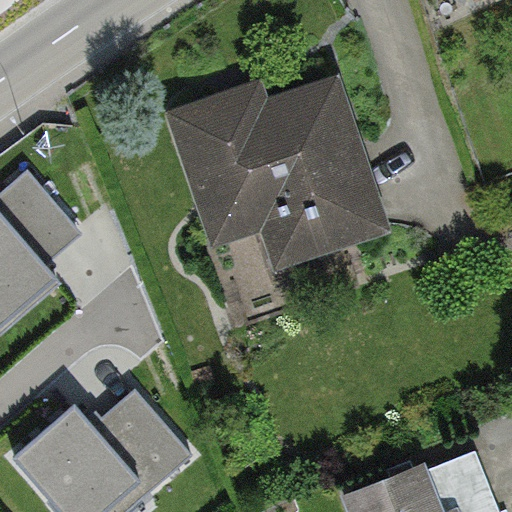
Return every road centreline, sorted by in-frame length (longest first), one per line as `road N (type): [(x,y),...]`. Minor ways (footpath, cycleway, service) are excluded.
road 1 (residential): [(122,296),(0,400)]
road 2 (secondary): [(122,0),(0,83)]
